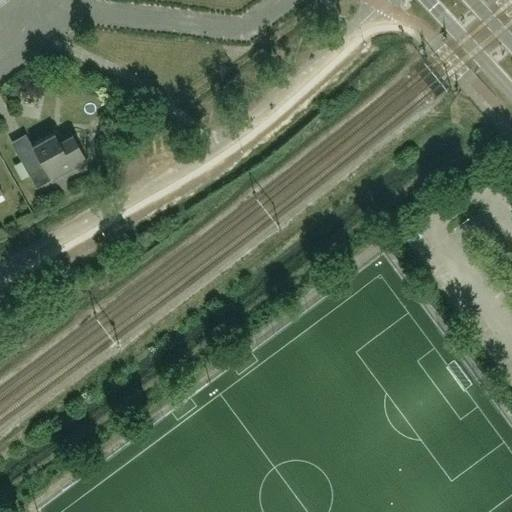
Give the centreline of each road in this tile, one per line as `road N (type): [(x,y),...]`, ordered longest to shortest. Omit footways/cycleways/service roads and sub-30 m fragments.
road 1 (residential): [(0,66),(75,12),(232,26),(282,0)]
road 2 (tertiary): [(425,0),(511,93)]
